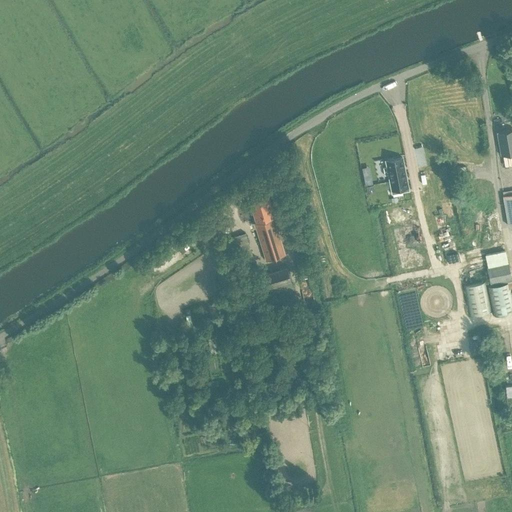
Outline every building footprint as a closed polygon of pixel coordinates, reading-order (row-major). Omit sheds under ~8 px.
[(511,153),(511,129),(496,132),(500,156),(511,153)] [(387,167),(384,168),(385,175),(388,174),(392,194),(408,191),(402,158),(386,161),(387,167)] [(371,176),(364,178),(365,185),(373,183),(371,176)] [(373,186),(366,187),(367,194),(374,193),(373,186)] [(511,193),(503,195),(508,226),(511,224),(511,193)] [(267,260),(284,255),(269,207),(272,206),(268,194),(249,200),(256,223),(255,223),(267,260)] [(281,207),(283,221),(284,221),(285,228),(295,226),(294,220),(295,219),(292,205),(281,207)] [(251,232),(257,230),(254,221),(248,222),(251,232)] [(298,240),(301,239),(299,228),(286,231),(288,239),(297,237),(298,240)] [(250,277),(249,274),(257,271),(245,233),(218,242),(221,254),(234,250),(242,279),(250,277)] [(312,277),(306,254),(298,256),(298,259),(298,261),(297,262),(301,279),(312,277)] [(490,285),(511,280),(508,263),(487,268),(490,285)] [(262,300),(267,316),(284,311),(284,310),(296,308),(292,292),(294,291),(287,267),(256,276),(263,299),(262,300)] [(511,300),(510,288),(511,287),(511,281),(488,287),(494,317),(511,313),(511,300)] [(490,311),(484,282),(465,286),(471,315),(490,311)] [(240,314),(258,309),(254,292),(235,297),(240,314)] [(228,317),(227,318),(222,301),(207,305),(212,322),(221,319),(223,325),(230,323),(228,317)]
